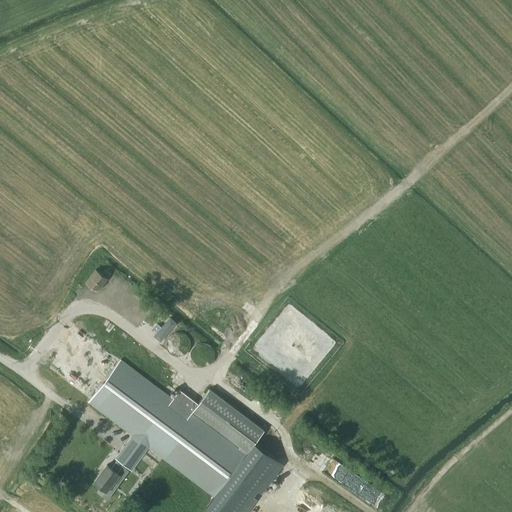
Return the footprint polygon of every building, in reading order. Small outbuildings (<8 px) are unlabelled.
[(101,272),(95,268),(85,281),(97,290),(107,277),(106,276),(109,272),(104,268),(101,272)] [(182,332),(180,332),(178,331),(176,332),(174,332),(172,333),(171,334),(169,335),(168,337),(167,339),(166,341),(166,343),(166,345),(166,347),(167,348),(168,350),(169,352),(171,353),(173,354),(174,355),(176,355),(178,355),(181,355),(182,354),(184,354),(186,352),(187,351),(188,349),(189,347),(190,345),(190,343),(190,341),(189,339),(188,337),(187,336),(186,334),(184,333),(182,332)] [(212,347),(210,345),(209,344),(207,343),(205,342),(202,342),(200,342),(198,343),(196,343),(194,345),(193,346),(192,348),(191,350),(190,352),(190,354),(190,356),(191,358),(192,360),(193,362),(195,363),(196,365),(198,365),(201,366),(203,366),(205,366),(207,365),(209,364),(210,363),(212,361),(213,359),(214,357),(214,355),(214,353),(214,351),(213,349),(212,347)] [(117,472),(124,464),(131,469),(148,446),(214,495),(205,506),(212,511),(246,511),(256,499),(252,496),(257,490),(261,493),(283,464),(254,442),(263,429),(209,388),(198,403),(179,389),(172,398),(121,360),(120,359),(89,401),(132,434),(115,457),(116,458),(110,466),(106,464),(93,481),(106,490),(119,473),(117,472)] [(229,385),(253,398),(258,389),(234,375),(229,385)] [(386,492),(333,457),(324,471),(376,505),(386,492)]
